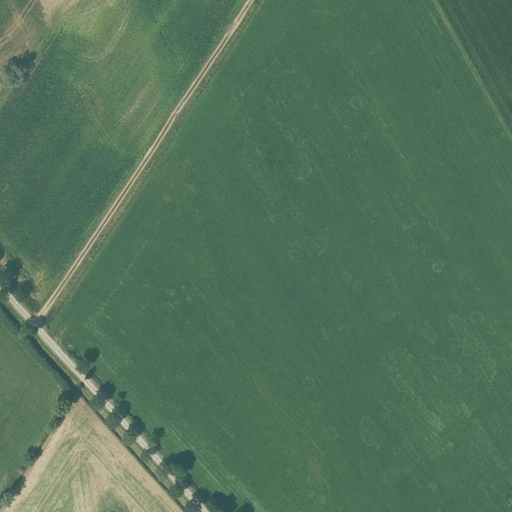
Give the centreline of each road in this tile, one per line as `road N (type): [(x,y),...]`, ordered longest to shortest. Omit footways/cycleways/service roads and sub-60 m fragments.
road 1 (track): [(39,330),(248,0)]
road 2 (unclassified): [(206,511),(0,286)]
